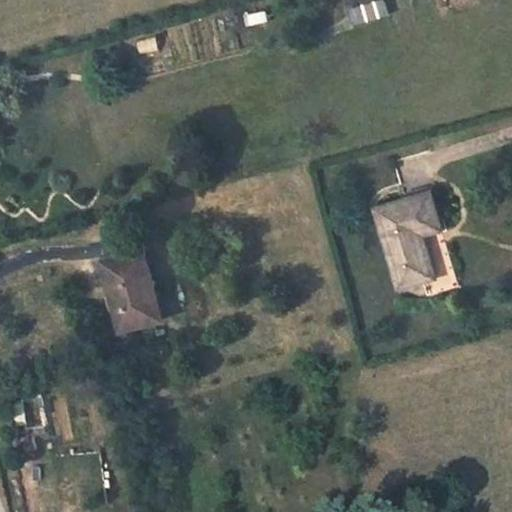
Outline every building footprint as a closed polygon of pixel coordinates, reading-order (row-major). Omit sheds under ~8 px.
[(384,0),(381,0),(347,10),(352,26),(388,15),(384,0)] [(432,193),(377,209),(400,287),(436,276),(428,249),(424,251),(420,235),(424,233),(442,228),(432,193)] [(428,249),(424,233),(420,235),(424,251),(428,249)] [(163,318),(144,250),(103,261),(112,295),(109,296),(113,310),(116,309),(122,330),(163,318)] [(150,378),(146,359),(121,365),(126,384),(150,378)] [(98,363),(71,370),(72,375),(82,373),(83,376),(100,372),(98,363)]
